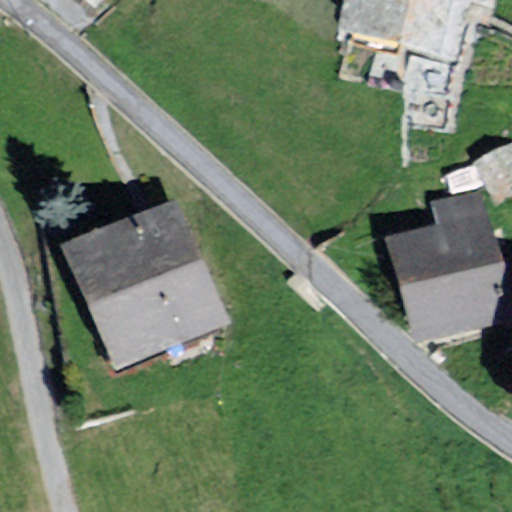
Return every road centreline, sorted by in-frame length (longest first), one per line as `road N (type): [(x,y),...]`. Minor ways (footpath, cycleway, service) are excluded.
road 1 (residential): [(511,459),(397,367),(72,53),(0,0)]
road 2 (residential): [(0,237),(64,511)]
